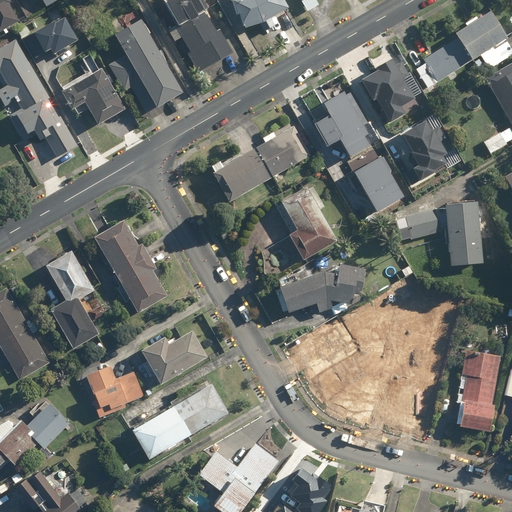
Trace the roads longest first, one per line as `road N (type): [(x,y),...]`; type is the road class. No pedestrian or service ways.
road 1 (residential): [(511,489),(310,431),(275,385),(147,155)]
road 2 (residential): [(147,155),(413,0)]
road 3 (residential): [(0,240),(147,155)]
